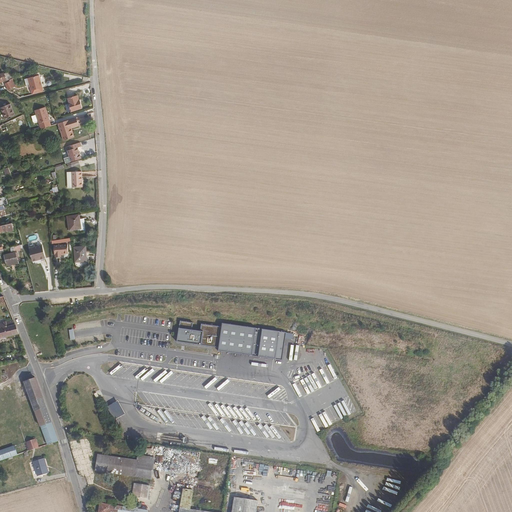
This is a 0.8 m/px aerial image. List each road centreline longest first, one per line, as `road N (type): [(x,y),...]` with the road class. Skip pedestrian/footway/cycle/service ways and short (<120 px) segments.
road 1 (unclassified): [(99,291),(283,291),(511,344)]
road 2 (residential): [(99,291),(104,209),(91,0)]
road 3 (tertiary): [(9,298),(84,511)]
